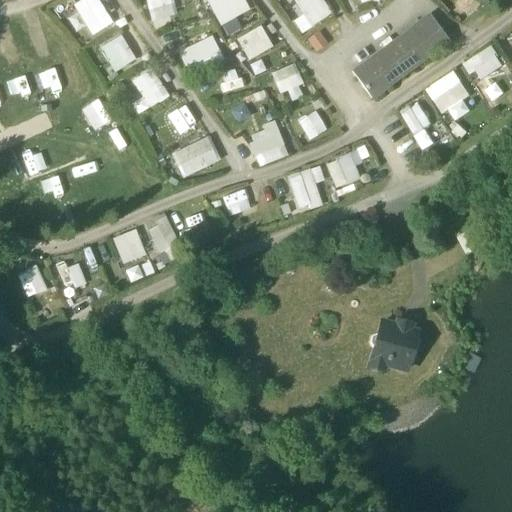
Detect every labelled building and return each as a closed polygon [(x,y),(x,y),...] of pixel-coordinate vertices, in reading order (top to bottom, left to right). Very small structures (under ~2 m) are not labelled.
[(145,0),(149,20),(174,15),(171,0),(145,0)] [(206,0),(217,25),(248,12),(242,0),(206,0)] [(322,0),(293,0),(293,1),(301,13),(291,20),(302,34),(332,14),(322,0)] [(457,0),(453,4),(467,19),(482,5),(477,0),(457,0)] [(346,69),(364,95),(445,37),(428,12),(346,69)] [(235,39),(247,61),(272,47),(260,26),(235,39)] [(313,51),(326,45),(320,32),(307,38),(313,51)] [(122,35),(98,45),(110,72),(133,62),(122,35)] [(185,54),(192,69),(218,57),(211,42),(185,54)] [(465,62),(479,82),(504,66),(490,45),(465,62)] [(287,90),(291,102),(305,97),(293,64),(271,72),(278,93),(287,90)] [(152,68),(129,78),(138,99),(130,102),(135,114),(166,100),(152,68)] [(227,94),(249,90),(245,71),(223,76),(227,94)] [(456,121),(475,108),(451,72),(425,89),(441,114),(448,109),(456,121)] [(493,102),(504,94),(497,82),(485,90),(493,102)] [(82,107),(93,125),(108,116),(97,98),(82,107)] [(422,151),(434,144),(424,128),(431,124),(418,101),(399,112),(422,151)] [(237,124),(250,117),(242,103),(230,110),(237,124)] [(179,131),(195,120),(184,105),(168,115),(179,131)] [(308,141),(327,131),(316,111),(298,120),(308,141)] [(275,124),(246,135),(259,167),(287,155),(275,124)] [(207,136),(170,154),(182,178),(219,160),(207,136)] [(105,146),(115,168),(133,160),(123,138),(105,146)] [(353,165),(368,158),(362,146),(323,165),(334,189),(359,178),(353,165)] [(298,212),(321,204),(314,183),(323,180),(319,166),(286,176),(298,212)] [(243,188),(222,197),(230,216),(251,207),(243,188)] [(186,203),(201,237),(215,231),(200,197),(186,203)] [(146,221),(157,249),(176,241),(165,213),(146,221)] [(475,225),(486,245),(493,241),(482,221),(475,225)] [(466,256),(486,245),(475,225),(455,236),(466,256)] [(122,265),(145,256),(135,228),(111,237),(122,265)] [(78,261),(57,268),(64,289),(85,282),(78,261)] [(27,298),(47,290),(39,271),(19,278),(27,298)] [(382,366),(405,372),(416,335),(408,332),(408,331),(396,327),(395,329),(380,324),(376,336),(370,339),(368,345),(372,350),(371,354),(385,358),(382,366)] [(369,362),(382,366),(385,358),(371,354),(369,362)] [(239,371),(243,372),(247,369),(248,365),(246,361),(241,360),(237,362),(236,367),(239,371)]
